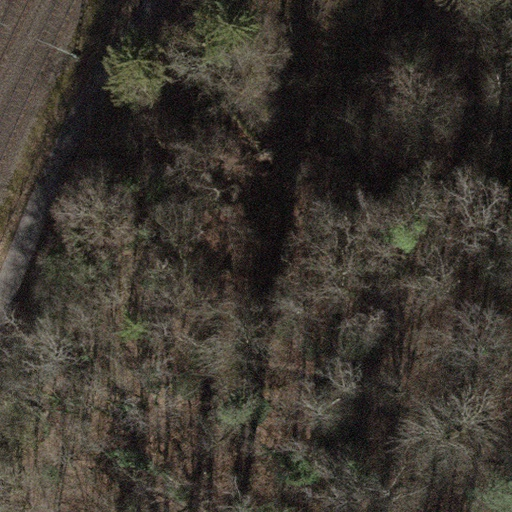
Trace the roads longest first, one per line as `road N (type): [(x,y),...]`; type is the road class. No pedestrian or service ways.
road 1 (track): [(0,386),(94,118)]
road 2 (track): [(94,118),(153,22),(176,0)]
